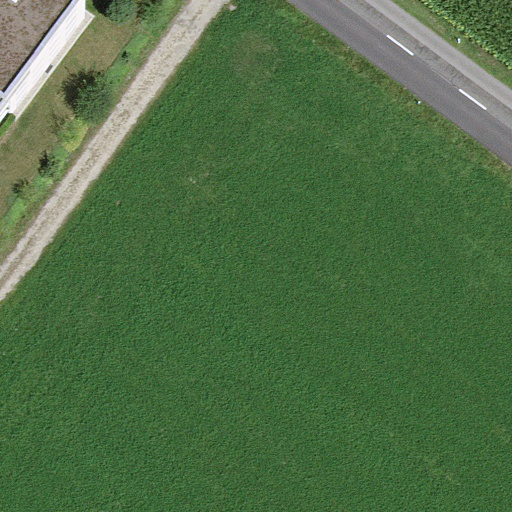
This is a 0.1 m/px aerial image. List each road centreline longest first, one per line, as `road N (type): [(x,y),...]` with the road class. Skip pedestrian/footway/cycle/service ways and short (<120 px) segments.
road 1 (track): [(206,0),(0,289)]
road 2 (secondary): [(340,0),(511,127)]
